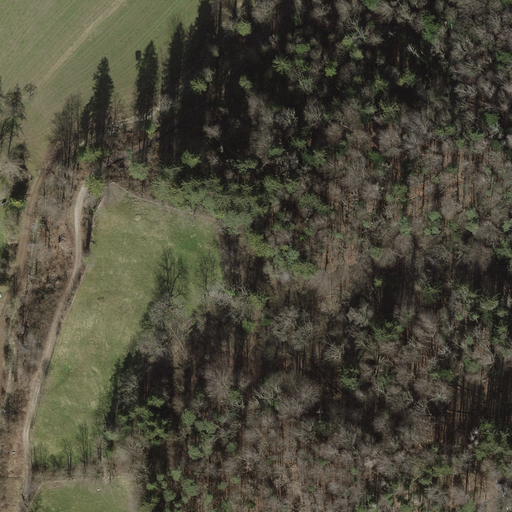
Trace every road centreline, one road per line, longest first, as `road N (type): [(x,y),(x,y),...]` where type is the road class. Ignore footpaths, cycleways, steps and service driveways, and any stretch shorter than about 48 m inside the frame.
road 1 (track): [(298,0),(214,99),(90,178),(75,210),(77,274),(25,431),(30,473),(22,511)]
road 2 (track): [(0,355),(21,242),(45,173),(58,152),(123,104)]
